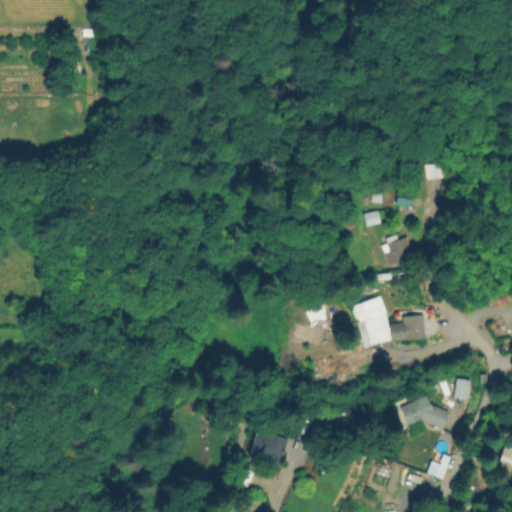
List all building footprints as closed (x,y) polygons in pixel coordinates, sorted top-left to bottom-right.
[(363,214),(379,210),(382,224),(366,227),(363,214)] [(414,257),(387,267),(380,246),(387,243),(385,238),(397,235),(399,239),(407,237),(414,257)] [(421,314),(424,338),(403,341),(400,317),(421,314)] [(399,325),(400,340),(383,341),(382,327),(399,325)] [(446,399),(449,381),(470,385),(466,403),(446,399)] [(449,412),(442,429),(420,420),(408,426),(399,406),(425,395),(429,404),(449,412)] [(257,429),(286,440),(282,451),(285,452),(279,467),(248,456),(257,429)] [(501,438),(511,441),(511,477),(491,470),(501,438)] [(423,474),(441,478),(446,455),(438,453),(436,462),(427,460),(423,474)]
